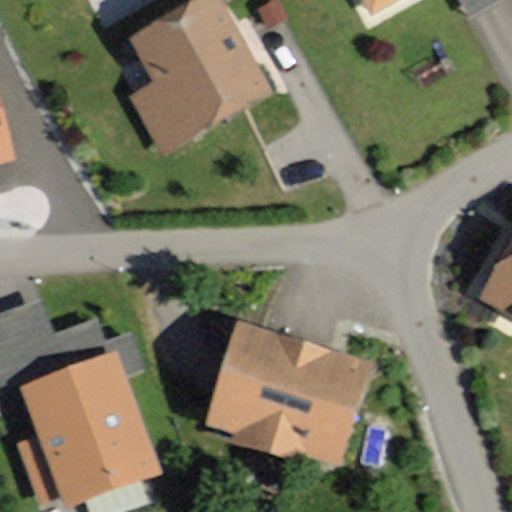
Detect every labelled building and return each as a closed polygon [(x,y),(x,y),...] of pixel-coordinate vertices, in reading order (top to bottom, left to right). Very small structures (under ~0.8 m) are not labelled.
[(270,90),(221,0),(190,0),(126,34),(152,82),(135,91),(164,146),(270,90)] [(357,0),(366,15),(392,0),(458,0),(468,17),(499,0),(357,0)] [(0,166),(20,162),(0,84),(0,166)] [(511,215),(457,311),(511,342),(511,215)] [(41,301),(0,315),(0,395),(22,388),(66,372),(41,301)] [(339,467),(369,366),(231,325),(202,427),(339,467)] [(66,372),(22,388),(40,437),(23,443),(43,500),(61,494),(63,500),(155,468),(114,355),(66,372)]
